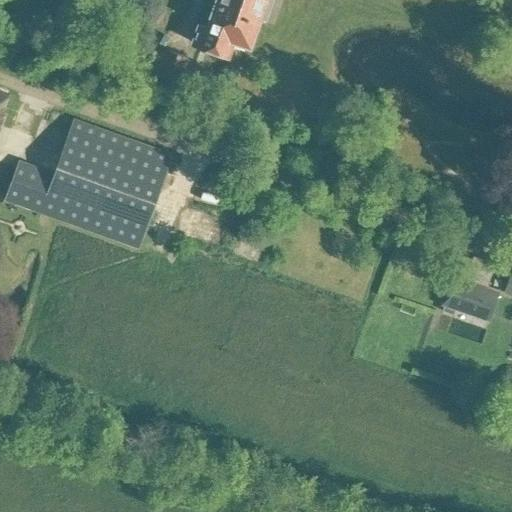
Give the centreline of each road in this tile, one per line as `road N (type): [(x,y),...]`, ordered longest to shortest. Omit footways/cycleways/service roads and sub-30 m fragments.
road 1 (track): [(320,511),(0,400)]
road 2 (track): [(167,128),(0,74)]
